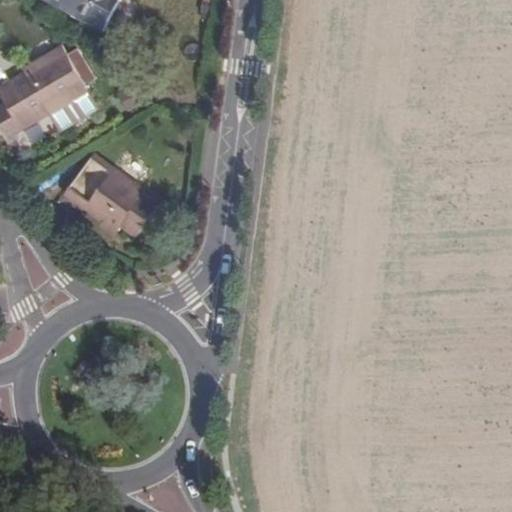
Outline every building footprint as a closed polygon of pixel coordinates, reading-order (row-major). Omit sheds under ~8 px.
[(46,0),(108,34),(126,0),(46,0)] [(0,114),(9,131),(23,124),(26,130),(55,114),(64,132),(104,110),(70,48),(41,65),(42,69),(5,90),(13,105),(0,111),(0,114)] [(129,110),(141,105),(132,86),(121,92),(129,110)] [(23,124),(9,131),(12,137),(26,130),(23,124)] [(100,157),(70,198),(119,236),(124,229),(140,242),(165,208),(100,157)]
